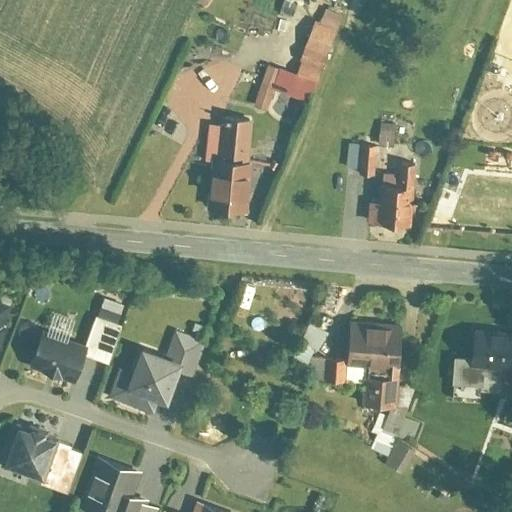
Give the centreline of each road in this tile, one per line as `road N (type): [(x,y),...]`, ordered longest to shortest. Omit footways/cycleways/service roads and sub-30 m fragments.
road 1 (tertiary): [(511,276),(0,228)]
road 2 (residential): [(0,394),(12,387),(247,464)]
